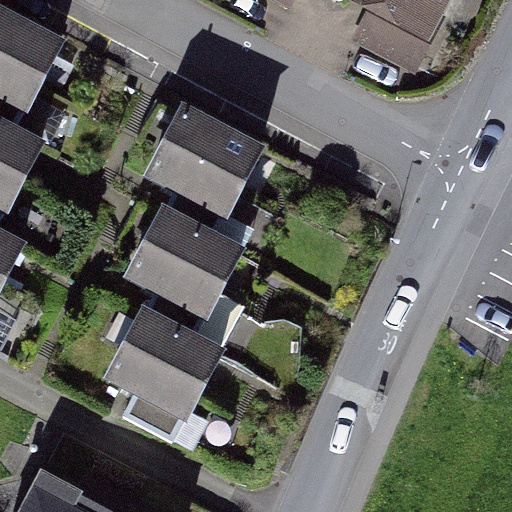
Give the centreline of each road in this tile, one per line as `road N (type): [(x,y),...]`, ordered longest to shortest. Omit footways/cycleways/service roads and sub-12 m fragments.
road 1 (residential): [(310,511),(456,169)]
road 2 (residential): [(456,169),(127,0)]
